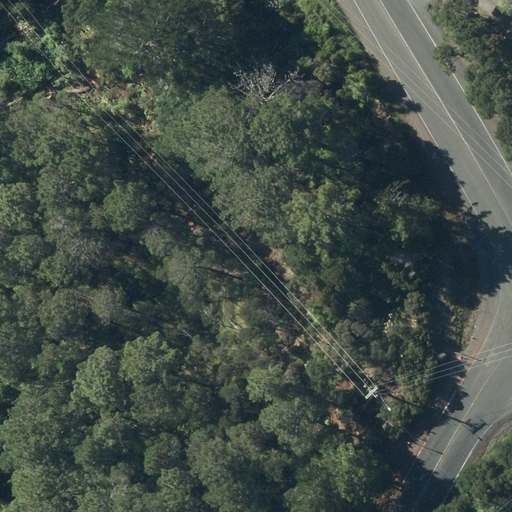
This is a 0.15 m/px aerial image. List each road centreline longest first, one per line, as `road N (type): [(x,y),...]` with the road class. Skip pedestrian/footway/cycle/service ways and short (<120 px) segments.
road 1 (secondary): [(381,0),(511,224)]
road 2 (tertiary): [(412,511),(511,347)]
